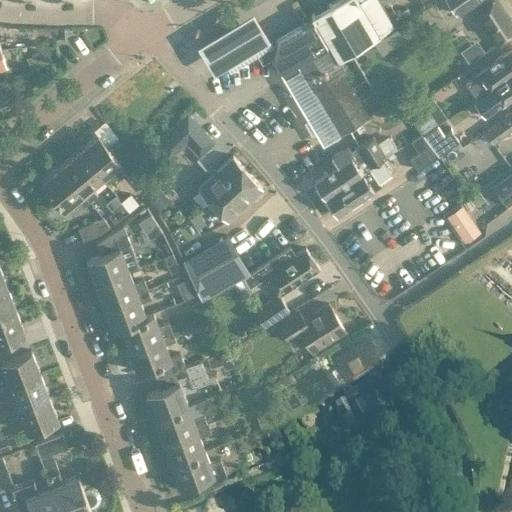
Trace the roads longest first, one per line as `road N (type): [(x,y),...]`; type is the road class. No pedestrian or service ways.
road 1 (residential): [(146,511),(43,231),(0,172)]
road 2 (unclassified): [(379,306),(276,164),(138,26)]
road 3 (unclassified): [(459,511),(451,434),(379,306)]
road 4 (unclassified): [(0,145),(138,26)]
road 5 (unclassified): [(379,306),(511,217)]
